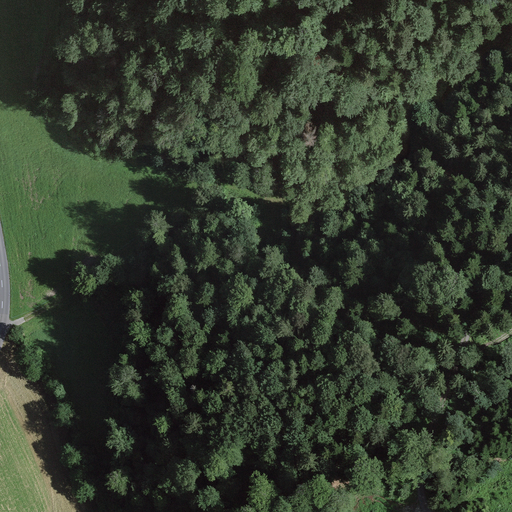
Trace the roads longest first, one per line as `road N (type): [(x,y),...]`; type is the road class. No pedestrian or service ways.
road 1 (track): [(0,325),(61,299),(225,184),(264,194),(272,218),(230,263),(214,354),(213,422),(255,511)]
road 2 (track): [(70,293),(83,164),(64,87),(64,0)]
road 3 (track): [(254,509),(272,392),(291,358),(338,311)]
road 4 (track): [(511,244),(440,390)]
road 5 (track): [(440,390),(422,452),(430,511)]
